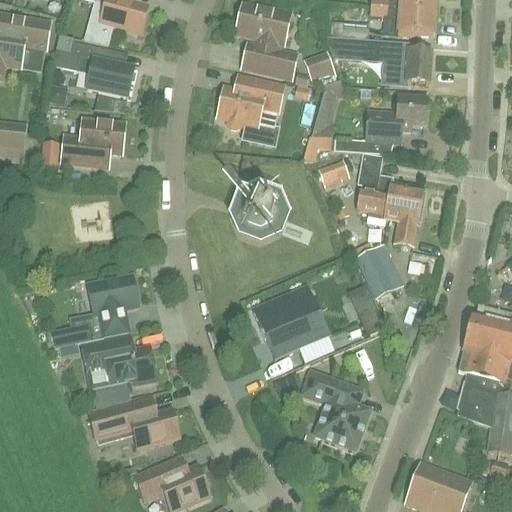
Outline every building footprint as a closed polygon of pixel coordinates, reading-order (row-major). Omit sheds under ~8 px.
[(78,0),(78,2),(105,9),(101,27),(141,38),(148,12),(122,5),(122,0),(78,0)] [(369,11),(399,14),(433,16),(434,0),(386,0),(386,4),(370,2),(369,11)] [(243,10),(236,39),(256,44),(254,51),(248,49),(243,73),(291,84),(297,60),(278,56),(279,49),(283,50),(286,38),(290,36),(292,34),(293,30),(292,26),(289,23),(290,18),(271,13),(270,16),(243,10)] [(433,16),(399,14),(369,11),(369,20),(386,21),(398,22),(397,38),(431,41),(433,16)] [(0,70),(3,71),(4,70),(20,72),(23,51),(45,54),(50,29),(11,22),(0,20),(0,70)] [(332,27),(331,42),(367,45),(369,29),(332,27)] [(107,54),(82,48),(73,47),(73,44),(58,40),(52,71),(76,76),(90,79),(87,94),(127,102),(130,88),(134,89),(137,77),(133,76),(133,73),(105,67),(107,54)] [(331,42),(325,42),(333,63),(383,67),(381,89),(406,91),(407,88),(428,89),(431,56),(408,55),(409,48),(367,45),(331,42)] [(307,85),(331,76),(323,53),(298,62),(307,85)] [(243,127),(275,134),(284,92),(240,82),(237,96),(224,93),(218,122),(227,124),(228,129),(231,132),(236,133),(240,131),(243,127)] [(323,153),(339,90),(319,85),(300,162),(311,165),(314,151),(323,153)] [(47,87),(44,106),(61,108),(64,90),(47,87)] [(395,119),(368,116),(365,146),(399,149),(401,136),(410,136),(411,131),(425,132),(427,105),(396,103),(395,119)] [(0,125),(0,153),(22,156),(25,129),(0,125)] [(108,175),(110,158),(121,159),(125,129),(83,125),(81,142),(65,141),(62,167),(90,170),(90,173),(108,175)] [(360,157),(361,145),(334,143),(333,155),(360,157)] [(384,224),(385,217),(387,208),(420,214),(421,209),(423,210),(425,199),(423,198),(424,194),(391,187),(391,183),(379,181),(382,162),(362,159),(356,190),(362,191),(357,215),(368,217),(367,221),(384,224)] [(324,192),(349,182),(342,165),(317,174),(324,192)] [(275,206),(260,201),(248,206),(243,219),(249,232),(261,237),(274,232),(279,217),(275,206)] [(419,216),(420,214),(387,208),(385,217),(384,224),(397,226),(393,248),(413,251),(417,228),(420,228),(422,217),(419,216)] [(381,250),(355,263),(374,302),(400,290),(381,250)] [(132,281),(87,290),(93,319),(98,318),(103,341),(129,335),(124,312),(138,310),(132,281)] [(383,332),(365,290),(349,297),(367,339),(383,332)] [(290,298),(252,315),(264,344),(273,340),(283,362),(329,342),(319,320),(302,327),(290,298)] [(511,320),(494,316),(491,326),(472,322),(458,376),(476,381),(473,389),(468,387),(457,419),(491,431),(487,456),(511,459),(511,320)] [(53,337),(52,336),(50,336),(54,353),(90,345),(87,328),(71,331),(72,333),(53,337)] [(134,401),(131,386),(134,385),(138,388),(147,387),(151,382),(154,381),(148,352),(132,355),(129,341),(82,351),(94,411),(134,401)] [(357,410),(363,396),(310,376),(301,400),(325,409),(314,441),(355,457),(370,415),(357,410)] [(94,444),(114,439),(133,434),(138,454),(178,443),(170,414),(155,418),(151,402),(87,419),(94,444)] [(181,462),(163,469),(134,482),(144,505),(162,498),(168,511),(182,511),(209,501),(196,470),(187,474),(181,462)] [(488,480),(504,485),(508,472),(493,467),(488,480)] [(413,511),(456,511),(466,485),(420,468),(404,508),(413,511)]
